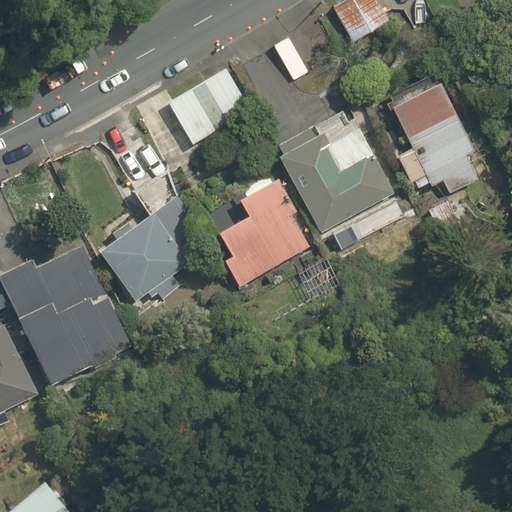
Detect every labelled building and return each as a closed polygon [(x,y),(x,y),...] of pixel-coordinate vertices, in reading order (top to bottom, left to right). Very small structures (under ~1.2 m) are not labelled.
[(378,0),(346,0),(334,8),(355,43),(391,21),(378,0)] [(228,68),(172,100),(196,142),(252,111),(228,68)] [(477,151),(444,83),(395,108),(415,149),(400,157),(413,184),(417,181),(421,188),(432,183),(434,187),(446,181),(452,193),(481,180),(468,155),(477,151)] [(286,156),(282,157),(323,233),(396,193),(361,129),(333,144),(327,133),(322,136),(317,126),(280,146),(286,156)] [(213,249),(180,196),(170,170),(136,193),(152,216),(135,229),(130,223),(115,234),(119,240),(104,251),(138,302),(150,294),(153,299),(160,294),(164,301),(182,285),(174,276),(213,249)] [(228,261),(242,286),(313,247),(295,214),(300,211),(281,179),(277,181),(273,174),(244,191),(248,198),(243,200),(252,217),(222,234),(235,257),(228,261)] [(462,226),(450,203),(431,212),(442,235),(462,226)] [(36,259),(1,276),(54,386),(95,366),(97,370),(118,359),(116,355),(133,346),(86,245),(40,268),(36,259)] [(372,247),(338,265),(344,277),(379,260),(372,247)] [(0,426),(11,422),(6,412),(41,395),(11,323),(0,328),(0,426)] [(56,491),(48,482),(12,511),(72,511),(68,506),(70,505),(57,490),(56,491)]
